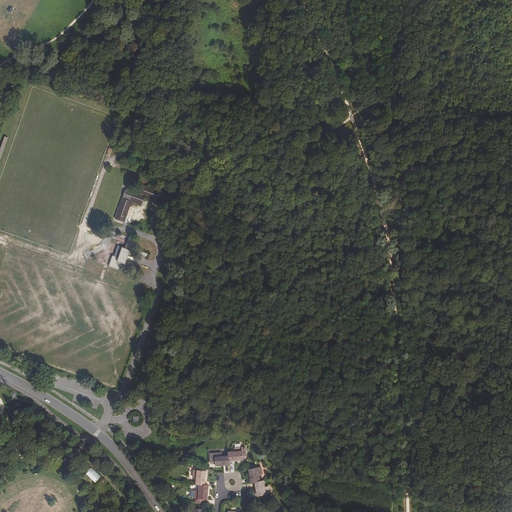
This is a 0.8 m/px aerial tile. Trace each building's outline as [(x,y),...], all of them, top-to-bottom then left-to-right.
[(137,140),(143,122),(135,119),(129,137),(137,140)] [(125,189),(118,209),(127,214),(131,201),(141,205),(144,196),(168,204),(171,195),(143,185),(140,194),(125,189)] [(127,214),(118,209),(115,218),(124,222),(127,214)] [(115,253),(114,254),(127,260),(130,250),(136,252),(139,241),(128,237),(127,241),(129,242),(128,245),(126,244),(125,247),(122,247),(119,254),(115,253)] [(127,260),(114,254),(114,255),(112,255),(111,259),(113,260),(112,263),(110,262),(108,266),(119,270),(122,263),(125,264),(127,260)] [(223,447),(223,451),(224,456),(233,455),(233,453),(238,453),(237,453),(241,452),(242,451),(241,442),(229,443),(229,447),(223,447)] [(224,460),(224,456),(223,451),(217,451),(217,448),(205,449),(206,459),(210,459),(215,459),(215,461),(224,460)] [(246,468),(245,469),(246,477),(250,477),(255,476),(254,469),(257,469),(256,462),(246,464),(246,468)] [(199,472),(200,467),(189,465),(188,472),(192,473),(191,479),(195,480),(200,480),(201,472),(199,472)] [(101,477),(91,467),(85,474),(95,483),(101,477)] [(255,476),(250,477),(252,485),(253,485),(254,490),(265,488),(263,481),(260,481),(259,475),(255,476)] [(202,499),(203,494),(201,494),(201,489),(203,489),(204,480),(200,480),(195,480),(194,486),(191,486),(190,493),(190,499),(202,499)]
